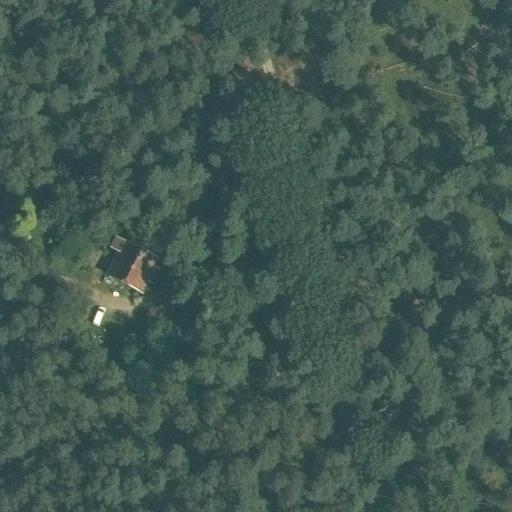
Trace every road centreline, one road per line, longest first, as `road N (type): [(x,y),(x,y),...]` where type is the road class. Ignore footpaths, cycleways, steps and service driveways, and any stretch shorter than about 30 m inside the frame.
road 1 (track): [(362,511),(250,0)]
road 2 (track): [(59,275),(129,304),(200,284),(254,283)]
